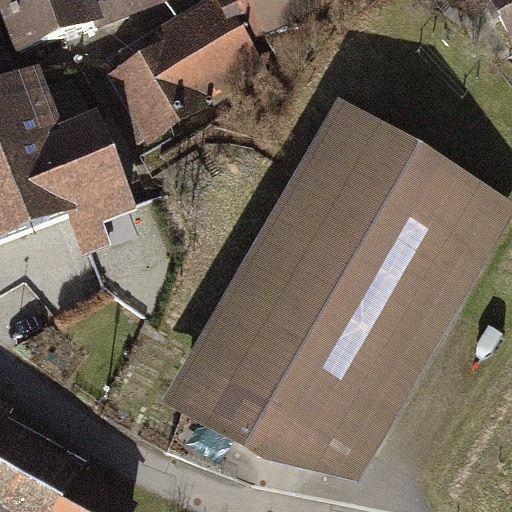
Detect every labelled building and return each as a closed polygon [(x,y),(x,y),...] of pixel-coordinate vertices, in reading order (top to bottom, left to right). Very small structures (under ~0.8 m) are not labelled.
[(0,0),(23,55),(167,0),(0,0)] [(168,56),(119,85),(150,139),(263,72),(244,41),(264,31),(280,61),(281,62),(309,44),(292,16),(322,0),(216,0),(218,2),(159,38),(168,56)] [(511,0),(491,0),(511,39),(511,0)] [(0,73),(12,69),(0,39),(0,73)] [(38,106),(28,83),(0,93),(0,245),(75,217),(102,288),(149,268),(94,128),(53,146),(43,118),(50,116),(45,104),(38,106)] [(488,207),(345,123),(196,378),(183,412),(259,456),(336,471),(488,207)] [(87,469),(7,426),(0,439),(0,511),(126,511),(78,485),(87,469)]
